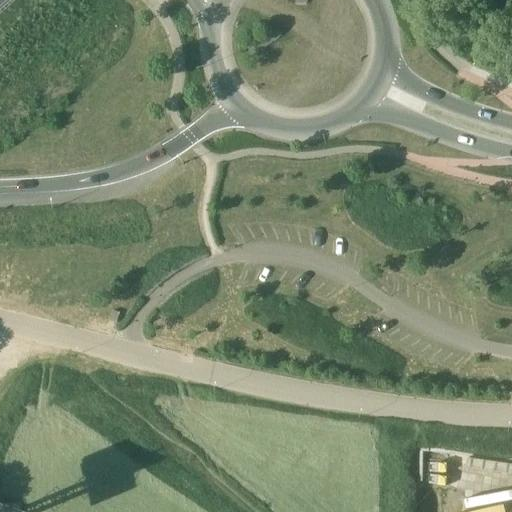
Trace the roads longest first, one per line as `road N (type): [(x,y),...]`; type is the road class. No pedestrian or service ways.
road 1 (unclassified): [(0,318),(257,388),(511,416)]
road 2 (motorway): [(0,190),(124,176),(234,104)]
road 3 (track): [(138,358),(130,384),(141,408),(258,511)]
road 4 (secondary): [(364,102),(511,154)]
road 5 (secondary): [(234,104),(256,121),(303,131),(364,102)]
road 6 (secondary): [(511,123),(443,101),(384,68)]
